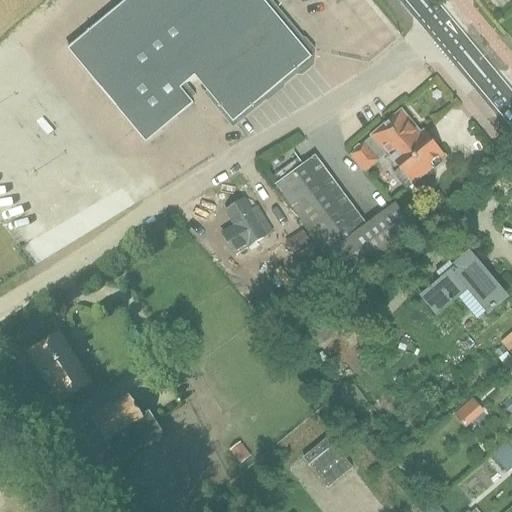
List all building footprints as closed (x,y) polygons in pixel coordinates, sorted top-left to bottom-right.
[(209,76),(286,26),(264,0),(126,0),(68,49),(146,144),(194,104),(191,100),(196,96),(187,84),(195,77),(234,124),(240,119),(209,76)] [(313,58),(286,26),(209,76),(240,119),(313,58)] [(441,160),(445,156),(425,133),(422,136),(401,112),(371,138),(371,139),(352,156),(365,172),(386,154),(393,162),(393,161),(398,167),(399,166),(414,183),(432,168),(435,169),(442,163),(441,160)] [(328,254),(348,281),(415,231),(395,205),(366,227),(315,159),(277,187),(327,254),(328,254)] [(247,248),(273,233),(258,208),(251,212),(245,200),(226,212),(237,230),(225,238),(235,255),(247,248)] [(303,231),(286,242),(296,256),(313,245),(303,231)] [(443,281),(424,297),(437,313),(457,296),(476,319),(487,310),(489,312),(492,310),(493,311),(497,308),(496,307),(506,299),(470,257),(455,269),(449,263),(437,274),(443,281)] [(314,280),(326,297),(344,284),(332,267),(314,280)] [(338,306),(351,323),(368,311),(356,294),(338,306)] [(343,332),(326,308),(302,325),(319,349),(343,332)] [(28,355),(59,404),(90,384),(76,362),(72,364),(55,338),(28,355)] [(511,357),(506,352),(506,351),(498,357),(503,364),(511,357)] [(94,418),(91,419),(107,444),(117,460),(161,432),(149,414),(143,418),(129,396),(114,406),(112,403),(92,416),(94,418)] [(455,414),(466,426),(483,411),(472,399),(455,414)] [(328,438),(303,458),(309,465),(308,466),(309,467),(309,466),(328,489),(353,468),(335,446),(336,445),(335,444),(334,445),(328,438)] [(511,448),(508,444),(492,457),(507,474),(511,469),(511,448)] [(130,511),(134,509),(116,486),(95,502),(102,511),(130,511)]
